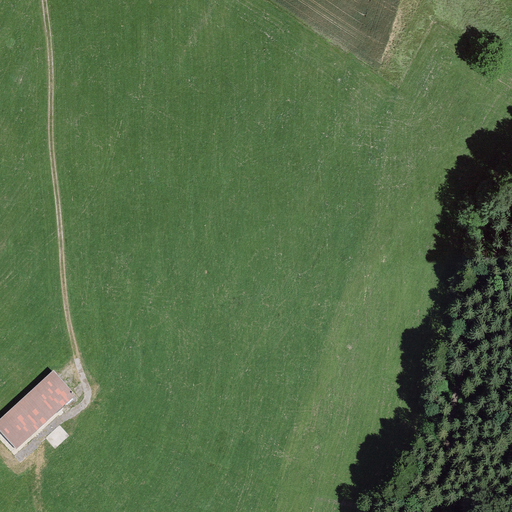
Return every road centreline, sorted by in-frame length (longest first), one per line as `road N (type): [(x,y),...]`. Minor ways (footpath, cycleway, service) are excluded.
road 1 (track): [(77,363),(53,171),(44,0)]
road 2 (track): [(437,511),(457,390),(511,206)]
